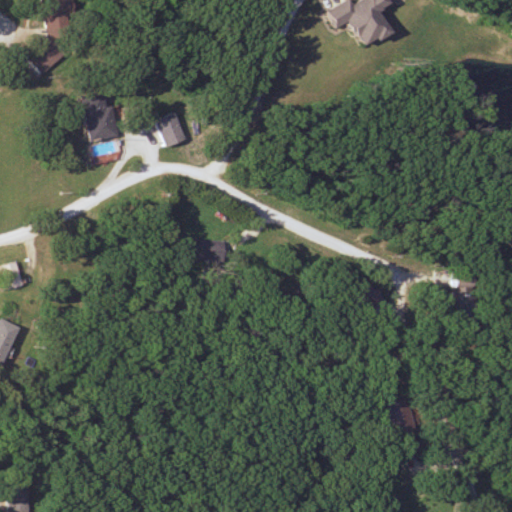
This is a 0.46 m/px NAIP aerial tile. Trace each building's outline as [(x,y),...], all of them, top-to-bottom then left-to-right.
[(64,25),(59,0),(32,0),(38,30),(64,25)] [(366,12),(379,5),(375,0),(349,0),(341,4),(339,0),(316,12),(324,29),(338,22),(352,47),(378,33),(366,12)] [(104,106),(97,107),(94,92),(72,96),(80,140),(108,136),(104,106)] [(144,120),(155,147),(175,140),(164,112),(144,120)] [(187,260),(218,260),(218,240),(187,240),(187,260)] [(0,289),(16,287),(11,262),(0,263),(0,289)] [(462,296),(442,296),(442,317),(462,317),(462,296)] [(0,346),(8,325),(0,322),(0,346)] [(379,402),(380,432),(407,432),(406,401),(379,402)] [(3,507),(22,507),(22,483),(3,483),(3,507)]
